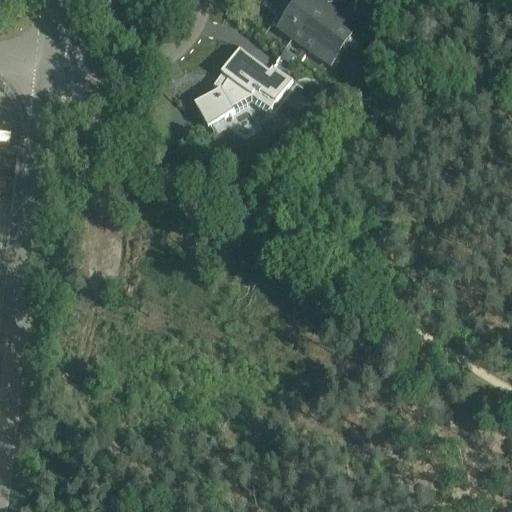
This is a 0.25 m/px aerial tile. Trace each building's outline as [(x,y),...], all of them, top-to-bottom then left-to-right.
[(344,22),(328,12),(312,0),(305,10),(299,5),(295,11),(287,6),(273,26),(289,38),(293,40),(299,32),(321,47),(315,55),(332,67),(351,39),(339,30),(344,22)] [(384,0),(381,4),(398,16),(408,2),(404,0),(384,0)] [(299,52),(294,58),(301,63),(304,59),(306,58),(299,52)] [(240,53),(222,78),(229,83),(222,93),(195,108),(209,132),(234,117),(252,107),(267,117),(271,114),(293,85),(273,70),(270,75),(240,53)] [(286,53),(281,60),(289,66),(294,59),(286,53)]
